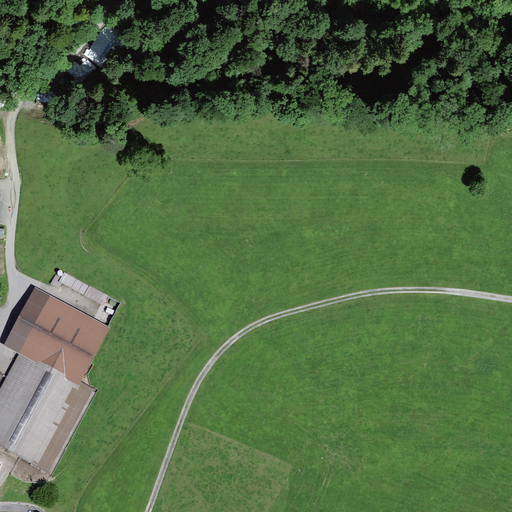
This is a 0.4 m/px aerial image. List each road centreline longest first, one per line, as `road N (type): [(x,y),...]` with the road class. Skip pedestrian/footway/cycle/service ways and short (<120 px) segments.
road 1 (track): [(150,511),(196,373),(271,313),(360,287),(511,297)]
road 2 (track): [(109,0),(87,60),(32,88),(10,121),(16,288),(0,342)]
